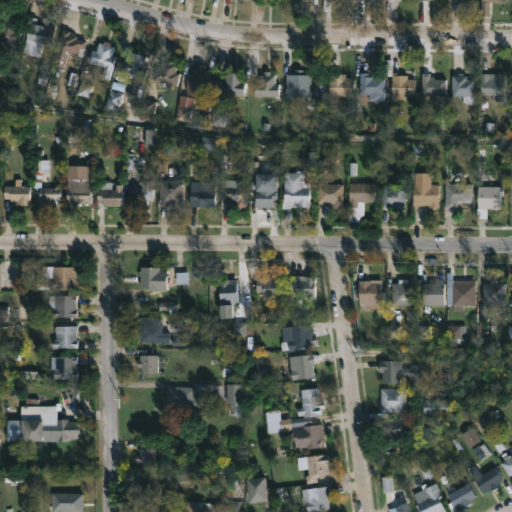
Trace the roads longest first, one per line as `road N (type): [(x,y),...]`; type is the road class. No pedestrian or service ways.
road 1 (residential): [(511,245),(0,243)]
road 2 (residential): [(511,42),(214,34),(81,0)]
road 3 (residential): [(110,243),(108,511)]
road 4 (residential): [(328,247),(369,511)]
